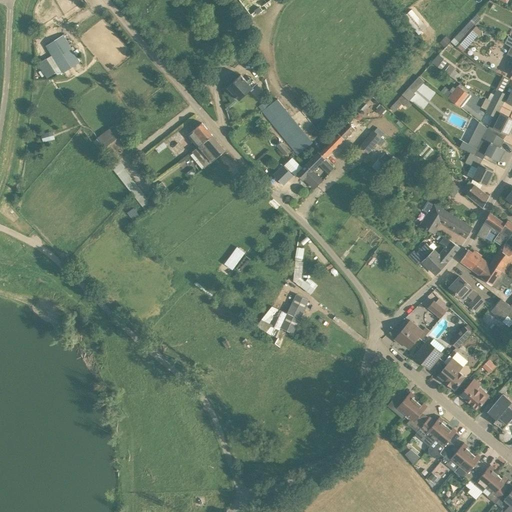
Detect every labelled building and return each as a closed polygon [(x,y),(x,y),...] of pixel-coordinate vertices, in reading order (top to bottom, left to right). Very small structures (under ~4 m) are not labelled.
[(241,0),(250,13),(271,0),(241,0)] [(416,34),(426,28),(414,8),(404,14),(416,34)] [(470,20),(476,24),(481,18),(475,14),(470,20)] [(46,47),(52,56),(47,59),(53,70),(59,67),(62,72),(79,62),(63,36),(46,47)] [(458,72),(455,71),(456,69),(438,55),(432,62),(453,78),(458,72)] [(251,77),(246,81),(240,75),(227,87),(239,100),(257,84),(251,77)] [(400,106),(406,111),(412,104),(408,100),(426,80),(420,75),(390,107),(395,112),(400,106)] [(511,80),(510,79),(502,93),(497,91),(491,101),(501,106),(504,100),(511,104),(511,80)] [(420,94),(414,101),(423,109),(438,92),(425,81),(416,91),(420,94)] [(470,94),(458,86),(448,99),(461,107),(470,94)] [(486,112),(494,116),(498,118),(494,127),(508,134),(511,126),(511,119),(498,112),(501,106),(491,101),(486,112)] [(304,132),(285,109),(269,122),(287,145),(304,132)] [(188,134),(199,147),(212,135),(202,123),(188,134)] [(354,129),(348,123),(318,153),(325,159),(354,129)] [(114,126),(97,138),(101,144),(105,149),(121,136),(114,126)] [(376,128),(366,140),(360,147),(367,154),(384,134),(376,128)] [(502,140),(488,128),(487,128),(477,148),(461,140),(458,146),(470,152),(470,153),(483,159),(486,154),(499,161),(504,150),(498,147),(502,140)] [(44,141),(55,139),(54,131),(43,133),(44,141)] [(225,151),(212,135),(199,147),(192,152),(205,168),(212,162),(221,154),(225,151)] [(282,141),(277,145),(285,154),(290,150),(282,141)] [(334,168),(325,159),(318,153),(306,165),(297,174),(303,180),(304,179),(315,189),(323,181),(313,171),(319,164),(329,173),(334,168)] [(478,169),(473,178),(486,185),(493,172),(487,169),(488,168),(480,164),(483,159),(470,153),(465,162),(478,169)] [(283,166),(274,175),(279,180),(288,172),(283,166)] [(489,197),(478,189),(469,181),(462,191),(483,208),(489,197)] [(458,192),(457,191),(458,188),(451,183),(445,190),(454,197),(458,192)] [(144,207),(151,203),(145,194),(141,197),(143,200),(141,202),(144,207)] [(445,212),(438,207),(433,203),(419,225),(424,227),(433,233),(440,222),(466,237),(471,228),(445,212)] [(490,263),(506,275),(511,266),(511,247),(506,243),(511,233),(511,223),(507,221),(505,224),(490,213),(485,222),(499,232),(493,241),(501,246),(498,249),(500,250),(490,263)] [(477,235),(485,240),(492,228),(483,223),(477,235)] [(408,256),(418,266),(423,261),(436,274),(446,263),(460,247),(444,237),(439,243),(445,248),(439,256),(426,244),(416,254),(413,252),(408,256)] [(297,246),(293,286),(315,288),(316,280),(302,279),(305,247),(297,246)] [(225,263),(232,269),(244,252),(237,247),(225,263)] [(472,270),(479,258),(468,250),(460,261),(472,270)] [(489,265),(479,258),(472,270),(479,275),(483,269),(486,270),(489,265)] [(511,281),(511,278),(506,275),(490,263),(489,265),(486,270),(483,269),(479,275),(481,276),(481,277),(497,290),(502,284),(508,287),(511,281)] [(475,311),(485,301),(476,293),(477,293),(472,289),(473,289),(459,276),(449,288),(462,300),(467,295),(472,300),(468,305),(475,311)] [(296,292),(288,311),(269,303),(259,327),(279,335),(276,341),(281,343),(287,329),(295,332),(309,297),(296,292)] [(440,319),(446,312),(449,307),(439,298),(435,303),(434,301),(428,308),(440,319)] [(511,319),(511,307),(510,306),(501,299),(491,311),(503,321),(507,316),(511,319)] [(414,328),(408,324),(394,340),(401,346),(403,344),(408,349),(421,334),(420,334),(422,331),(416,325),(414,328)] [(474,330),(468,324),(465,327),(464,326),(449,341),(457,348),(472,333),(471,333),(474,330)] [(415,357),(429,368),(441,353),(428,342),(415,357)] [(458,372),(463,367),(452,358),(438,376),(454,390),(465,377),(458,372)] [(484,366),(490,372),(496,365),(490,359),(484,366)] [(473,380),(461,395),(477,409),(488,396),(478,387),(479,385),(473,380)] [(406,415),(417,402),(412,398),(414,395),(410,392),(405,398),(400,394),(396,399),(394,397),(389,403),(396,409),(397,408),(406,415)] [(511,402),(503,394),(488,413),(496,420),(493,423),(502,430),(509,421),(511,423),(511,402)] [(407,424),(417,432),(425,423),(429,418),(422,413),(427,406),(423,403),(421,405),(417,402),(406,415),(411,419),(407,424)] [(431,445),(435,440),(446,426),(442,422),(444,420),(440,417),(434,423),(429,418),(425,423),(417,432),(414,435),(418,439),(421,436),(431,445)] [(444,457),(450,450),(454,445),(449,441),(457,431),(453,428),(451,430),(446,426),(435,440),(439,443),(434,449),(444,457)] [(455,470),(470,452),(466,449),(468,446),(464,443),(459,449),(454,445),(450,450),(444,457),(443,458),(448,462),(447,463),(455,470)] [(414,447),(406,453),(413,462),(421,457),(414,447)] [(470,452),(455,470),(464,477),(465,477),(469,481),(480,467),(476,463),(481,457),(477,454),(475,456),(470,452)] [(482,492),(486,488),(497,474),(492,471),(494,468),(490,465),(485,471),(480,467),(469,481),(482,492)] [(501,478),(497,474),(486,488),(491,492),(487,496),(496,503),(504,493),(507,489),(502,486),(507,479),(503,476),(501,478)] [(511,511),(511,491),(505,500),(508,502),(503,509),(505,511),(504,511),(511,511)]
